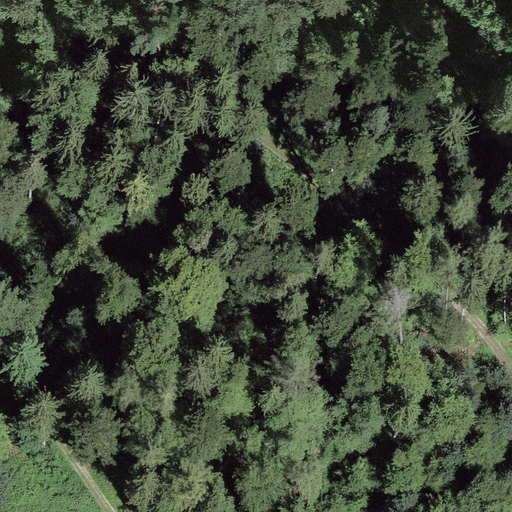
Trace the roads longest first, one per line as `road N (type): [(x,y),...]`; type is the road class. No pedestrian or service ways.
road 1 (track): [(6,0),(236,111),(447,286),(511,370)]
road 2 (track): [(108,511),(0,334)]
